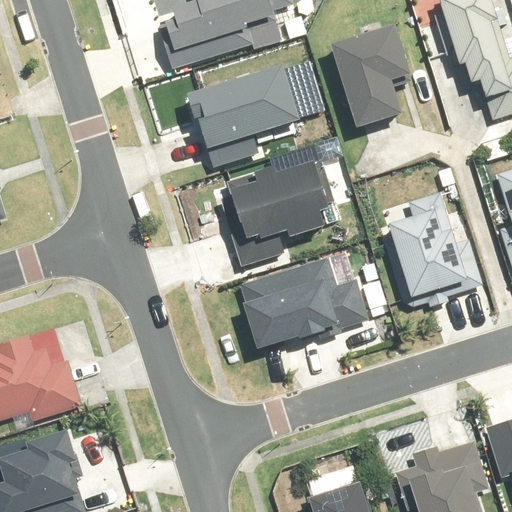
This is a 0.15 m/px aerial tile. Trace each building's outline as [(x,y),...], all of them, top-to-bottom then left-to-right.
[(195,0),(145,16),(163,73),(282,37),(270,0),(195,0)] [(511,45),(498,0),(433,0),(462,94),(472,91),(483,125),(511,116),(511,45)] [(392,39),(331,57),(356,139),(417,120),(392,39)] [(275,72),(176,102),(198,172),(254,155),(249,140),(292,126),(275,72)] [(502,138),(478,148),(486,166),(510,156),(502,138)] [(306,169),(214,198),(236,270),(284,255),(280,242),(325,228),(306,169)] [(511,171),(490,179),(511,250),(511,171)] [(381,230),(406,310),(469,291),(439,196),(405,206),(409,221),(381,230)] [(327,260),(235,288),(259,368),(376,332),(361,284),(336,291),(327,260)] [(0,427),(24,420),(28,433),(80,418),(64,366),(38,374),(29,345),(0,353),(0,427)] [(511,511),(511,423),(479,433),(502,511),(511,511)] [(489,511),(468,441),(388,466),(401,511),(489,511)] [(0,476),(0,511),(84,511),(65,446),(22,459),(25,469),(0,476)] [(333,453),(291,466),(304,511),(370,511),(362,486),(345,491),(333,453)]
